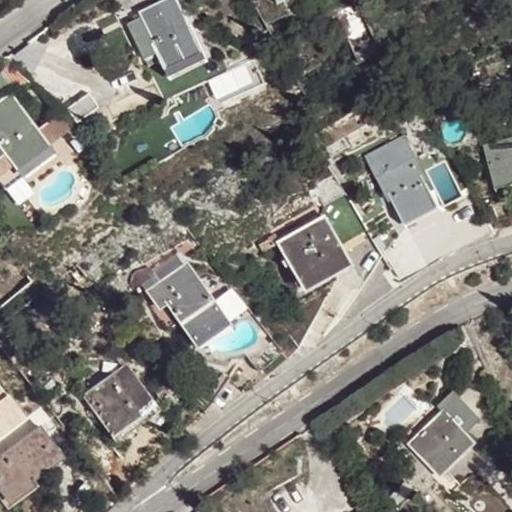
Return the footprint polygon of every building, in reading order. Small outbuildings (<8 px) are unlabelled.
[(174,0),(167,0),(139,14),(156,52),(154,54),(166,76),(202,59),(174,0)] [(24,85),(6,61),(0,65),(0,72),(14,92),(24,85)] [(30,81),(6,61),(24,85),(30,81)] [(47,148),(7,94),(0,99),(0,156),(3,154),(16,171),(47,148)] [(81,98),(90,112),(94,109),(85,95),(81,98)] [(65,110),(74,123),(90,112),(81,98),(65,110)] [(72,125),(74,123),(65,110),(63,111),(72,125)] [(370,153),(379,171),(415,153),(405,135),(370,153)] [(511,141),(485,147),(495,187),(511,183),(511,141)] [(415,153),(379,171),(392,198),(394,197),(405,222),(421,213),(438,204),(427,180),(428,180),(415,153)] [(323,214),(277,237),(298,278),(321,267),(344,256),(323,214)] [(192,262),(143,292),(169,332),(182,324),(193,340),(226,320),(192,262)] [(248,363),(254,372),(278,353),(266,336),(242,355),(248,363)] [(152,405),(123,367),(82,397),(110,434),(131,420),(152,405)] [(470,447),(441,414),(408,442),(425,463),(432,458),(437,464),(453,451),(457,457),(470,447)] [(39,426),(0,455),(0,490),(5,498),(33,479),(61,459),(39,426)]
